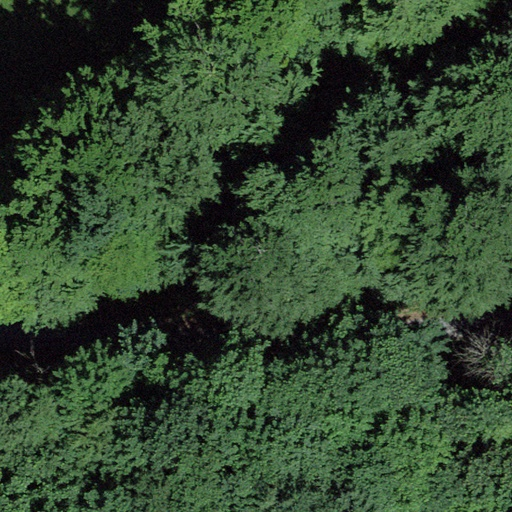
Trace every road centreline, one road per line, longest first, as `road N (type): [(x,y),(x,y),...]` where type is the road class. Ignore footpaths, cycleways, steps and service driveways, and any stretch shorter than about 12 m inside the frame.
road 1 (track): [(0,344),(302,360),(511,331)]
road 2 (track): [(267,0),(0,248)]
